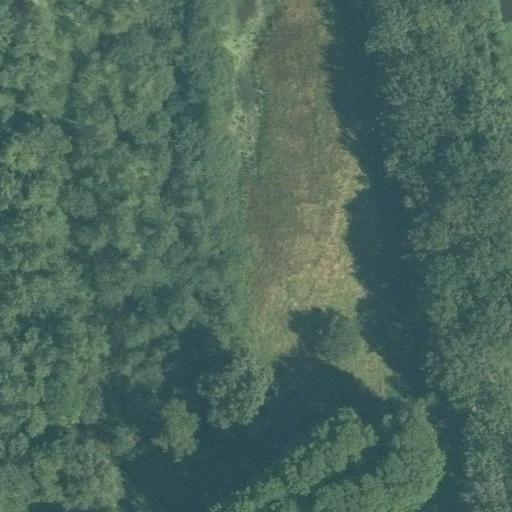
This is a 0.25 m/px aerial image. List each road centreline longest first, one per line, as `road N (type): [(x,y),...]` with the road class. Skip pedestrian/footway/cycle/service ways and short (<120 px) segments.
road 1 (track): [(487,385),(398,0)]
road 2 (track): [(279,511),(487,385)]
road 3 (track): [(487,385),(510,511)]
